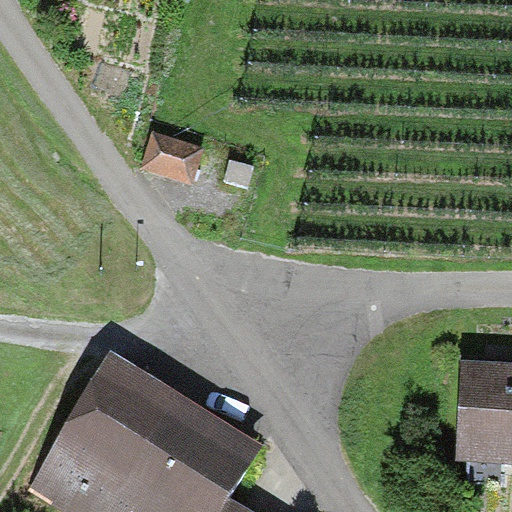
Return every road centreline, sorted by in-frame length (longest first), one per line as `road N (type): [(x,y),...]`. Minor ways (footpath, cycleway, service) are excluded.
road 1 (unclassified): [(234,329),(0,0)]
road 2 (unclassified): [(234,329),(354,297),(511,295)]
road 3 (track): [(234,329),(132,334),(0,325)]
road 4 (unclassified): [(354,511),(234,329)]
